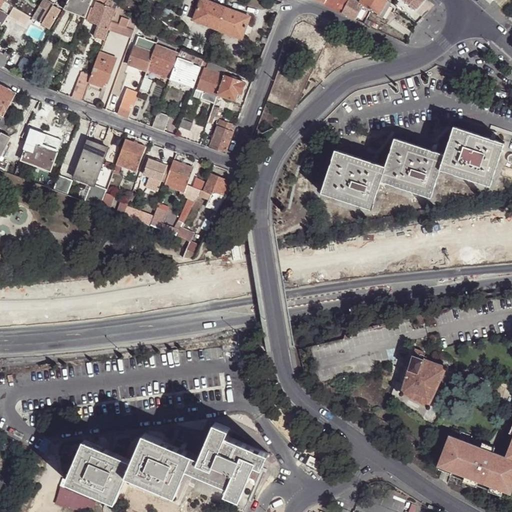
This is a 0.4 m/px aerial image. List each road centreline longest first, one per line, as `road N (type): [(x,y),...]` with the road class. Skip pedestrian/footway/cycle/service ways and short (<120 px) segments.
road 1 (residential): [(370,450),(294,393),(286,377),(259,199),(280,146),(343,83),(423,56)]
road 2 (secondary): [(511,227),(109,300),(0,308)]
road 3 (residential): [(0,74),(25,90),(228,159),(292,2)]
road 4 (residential): [(292,2),(423,56)]
